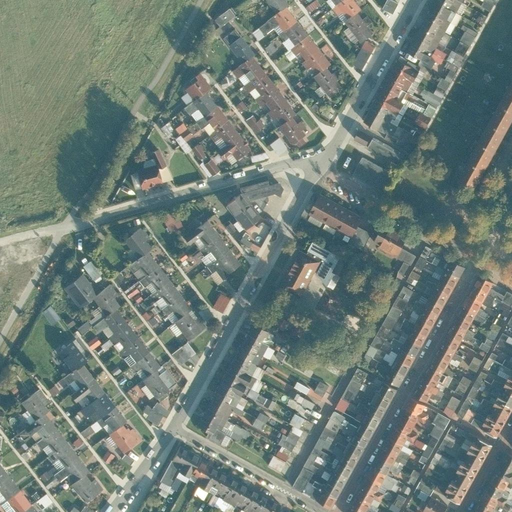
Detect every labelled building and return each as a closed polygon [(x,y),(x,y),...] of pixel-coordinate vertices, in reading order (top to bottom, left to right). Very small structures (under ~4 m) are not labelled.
[(265,0),(278,15),(287,8),(291,5),(286,0),(265,0)] [(314,10),(321,2),(318,0),(316,0),(310,7),(314,10)] [(363,10),(355,0),(345,0),(337,6),(334,9),(339,16),(343,13),(349,20),(359,13),(363,10)] [(400,5),(390,0),(389,0),(384,10),(395,15),(400,5)] [(455,13),(461,2),(456,0),(433,0),(433,1),(455,13)] [(484,0),(485,0),(482,6),(494,12),(498,0),(484,0)] [(450,23),(455,13),(433,1),(428,11),(450,23)] [(215,30),(219,35),(228,29),(224,24),(237,15),(231,7),(215,18),(221,26),(215,30)] [(298,22),(287,8),(278,15),(258,29),(265,37),(280,26),(285,32),(298,22)] [(444,33),(450,23),(428,11),(422,21),(444,33)] [(364,20),(359,13),(349,20),(346,23),(360,40),(372,30),(369,27),(374,23),(368,17),(364,20)] [(438,43),(444,33),(422,21),(417,31),(438,43)] [(310,36),(298,22),(285,32),(281,35),(286,42),(290,39),(296,47),(310,36)] [(437,117),(476,32),(466,28),(449,65),(453,67),(448,78),(444,76),(436,93),(429,89),(425,98),(432,101),(426,112),(437,117)] [(256,55),(235,30),(223,40),(243,65),(253,57),(256,55)] [(433,53),(438,43),(417,31),(411,41),(433,53)] [(320,50),(310,36),(296,47),(292,50),(297,57),(301,54),(306,61),(320,50)] [(427,64),(433,53),(411,41),(405,52),(427,64)] [(364,70),(377,47),(367,42),(354,65),(364,70)] [(332,64),(320,50),(306,61),(302,63),(308,71),(312,68),(318,75),(327,68),(332,64)] [(264,71),(253,57),(243,65),(233,72),(239,79),(244,75),(249,82),(264,71)] [(400,58),(394,69),(414,80),(421,70),(400,58)] [(333,75),(327,68),(318,75),(315,78),(330,96),(342,86),(338,82),(342,78),(337,72),(333,75)] [(394,69),(388,80),(408,91),(414,80),(394,69)] [(264,71),(249,82),(244,86),(250,93),(255,89),(261,96),(275,86),(264,71)] [(203,77),(185,90),(194,102),(206,93),(212,89),(203,77)] [(388,80),(382,90),(402,102),(408,91),(388,80)] [(499,102),(511,109),(511,84),(509,83),(499,102)] [(266,104),(271,111),(286,99),(275,86),(261,96),(255,100),(261,107),(266,104)] [(382,90),(376,101),(396,113),(402,102),(382,90)] [(204,118),(218,107),(206,93),(194,102),(184,109),(190,116),(198,111),(204,118)] [(286,99),(271,111),(267,114),(273,121),(277,118),(283,126),(293,118),(297,114),(286,99)] [(376,101),(370,112),(390,123),(396,113),(376,101)] [(507,130),(511,120),(511,109),(499,102),(489,121),(507,130)] [(229,121),(218,107),(204,118),(196,124),(201,131),(209,124),(215,131),(229,121)] [(422,111),(417,122),(429,128),(434,118),(422,111)] [(370,112),(363,122),(384,134),(390,123),(370,112)] [(267,125),(261,118),(258,119),(254,114),(248,119),(257,132),(267,125)] [(293,118),(283,126),(279,129),(294,146),(307,136),(303,131),(307,128),(302,122),(299,124),(293,118)] [(240,136),(229,121),(215,131),(210,135),(216,142),(220,139),(226,147),(240,136)] [(496,150),(507,130),(489,121),(478,141),(496,150)] [(188,152),(193,148),(188,141),(195,136),(184,122),(176,128),(181,134),(177,137),(188,152)] [(359,129),(353,139),(365,145),(370,134),(359,129)] [(251,150),(240,136),(226,147),(218,153),(224,161),(232,155),(238,161),(251,150)] [(271,143),(280,155),(290,147),(281,136),(271,143)] [(485,169),(496,150),(478,141),(468,159),(485,169)] [(200,158),(208,153),(201,143),(193,148),(200,158)] [(167,167),(159,150),(152,154),(160,170),(167,167)] [(364,156),(355,175),(386,190),(395,171),(364,156)] [(475,187),(485,169),(468,159),(458,177),(475,187)] [(158,166),(137,172),(143,191),(163,185),(158,166)] [(268,179),(240,187),(242,191),(227,203),(237,215),(252,205),(248,200),(274,193),(281,196),(285,187),(280,181),(270,184),(268,179)] [(309,214),(323,221),(334,201),(320,193),(309,214)] [(348,208),(334,201),(323,221),(337,229),(348,208)] [(260,216),(252,205),(237,215),(245,227),(260,216)] [(348,208),(337,229),(350,236),(362,216),(348,208)] [(179,221),(175,212),(170,214),(174,223),(179,221)] [(219,234),(207,219),(184,237),(190,244),(199,237),(205,244),(219,234)] [(400,271),(404,274),(416,254),(404,248),(411,236),(386,224),(377,241),(383,244),(381,248),(406,261),(400,271)] [(142,226),(124,239),(138,258),(148,250),(152,247),(146,240),(150,237),(142,226)] [(230,249),(219,234),(205,244),(199,249),(204,255),(210,251),(217,258),(230,249)] [(241,241),(250,246),(254,240),(244,235),(241,241)] [(306,252),(299,249),(279,285),(301,296),(315,269),(317,270),(316,272),(327,285),(334,272),(331,271),(340,256),(312,241),(306,252)] [(217,258),(206,265),(212,272),(216,270),(222,278),(241,263),(230,249),(217,258)] [(139,267),(145,275),(159,265),(148,250),(138,258),(128,265),(133,272),(139,267)] [(459,277),(465,267),(450,259),(448,263),(441,259),(437,265),(459,277)] [(92,260),(85,265),(96,280),(103,274),(92,260)] [(170,279),(159,265),(145,275),(139,280),(144,287),(150,282),(157,290),(170,279)] [(454,287),(459,277),(437,265),(434,270),(442,274),(439,278),(454,287)] [(415,269),(411,277),(418,281),(422,272),(415,269)] [(93,297),(97,294),(82,274),(65,287),(80,307),(93,297)] [(493,282),(479,274),(473,285),(495,297),(511,306),(511,292),(507,290),(505,295),(491,287),(493,282)] [(454,287),(439,278),(436,284),(427,279),(424,284),(428,286),(449,296),(454,287)] [(162,296),(168,303),(181,294),(170,279),(157,290),(150,295),(155,301),(162,296)] [(110,284),(97,294),(93,297),(99,306),(103,311),(106,315),(116,308),(120,306),(119,305),(113,298),(118,294),(117,294),(110,284)] [(473,285),(467,295),(482,303),(490,307),(495,297),(473,285)] [(443,306),(449,296),(428,286),(425,290),(431,294),(428,298),(443,306)] [(193,308),(181,294),(168,303),(161,308),(167,315),(173,310),(179,319),(188,312),(193,308)] [(215,309),(224,313),(231,299),(223,294),(215,309)] [(482,303),(467,295),(462,304),(486,317),(488,313),(483,311),(484,309),(479,307),(482,303)] [(443,306),(428,298),(425,303),(422,301),(421,302),(416,299),(414,304),(437,316),(443,306)] [(432,326),(437,316),(414,304),(412,308),(420,312),(417,318),(432,326)] [(462,304),(456,314),(471,322),(474,318),(478,320),(478,319),(483,322),(486,317),(462,304)] [(116,308),(106,315),(92,326),(98,332),(107,325),(114,333),(127,323),(116,308)] [(194,319),(188,312),(179,319),(174,323),(188,340),(206,327),(198,316),(194,319)] [(471,322),(456,314),(451,324),(473,336),(475,332),(468,328),(471,322)] [(282,315),(278,324),(286,328),(291,320),(282,315)] [(432,326),(417,318),(414,323),(405,318),(402,323),(427,336),(432,326)] [(118,339),(125,347),(138,337),(127,323),(114,333),(108,338),(112,344),(118,339)] [(268,332),(252,323),(245,335),(267,345),(270,341),(264,338),(268,332)] [(421,346),(427,336),(402,323),(400,327),(409,333),(407,338),(421,346)] [(451,324),(445,334),(460,342),(463,337),(467,340),(468,339),(474,342),(477,338),(473,336),(451,324)] [(460,342),(445,334),(440,344),(464,357),(466,352),(459,348),(458,350),(456,349),(460,342)] [(98,335),(88,341),(93,348),(102,342),(98,335)] [(245,335),(240,343),(262,355),(267,345),(245,335)] [(150,351),(138,337),(125,347),(118,352),(124,358),(130,354),(136,361),(150,351)] [(421,346),(407,338),(401,348),(416,356),(421,346)] [(83,363),(86,360),(80,352),(84,349),(76,339),(59,352),(73,370),(83,363)] [(172,354),(180,364),(196,353),(188,342),(172,354)] [(262,355),(240,343),(235,353),(256,364),(262,355)] [(410,366),(416,356),(401,348),(393,344),(391,349),(398,353),(395,358),(410,366)] [(440,344),(434,354),(449,362),(451,358),(455,360),(456,359),(461,361),(464,357),(440,344)] [(267,354),(272,357),(273,354),(284,359),(287,354),(271,346),(267,354)] [(161,365),(150,351),(136,361),(129,366),(134,373),(141,368),(147,376),(161,365)] [(235,353),(230,363),(247,372),(249,367),(254,369),(256,364),(235,353)] [(446,366),(449,362),(434,354),(429,364),(449,375),(452,376),(455,372),(450,369),(450,368),(446,366)] [(410,366),(395,358),(389,369),(404,376),(410,366)] [(511,369),(511,361),(505,358),(502,364),(511,369)] [(83,363),(73,370),(63,377),(68,384),(74,380),(80,388),(94,378),(83,363)] [(247,372),(230,363),(224,374),(249,388),(255,378),(246,373),(247,372)] [(424,374),(438,382),(443,384),(449,375),(429,364),(424,374)] [(509,374),(507,378),(511,381),(511,369),(502,364),(499,369),(509,374)] [(147,376),(142,380),(156,398),(175,384),(161,365),(147,376)] [(399,385),(404,376),(389,369),(384,378),(399,385)] [(224,374),(218,384),(239,395),(241,392),(246,394),(249,388),(224,374)] [(435,386),(438,382),(424,374),(418,384),(442,396),(444,392),(440,390),(440,389),(435,386)] [(457,390),(465,394),(473,379),(465,374),(457,390)] [(91,402),(104,391),(94,378),(80,388),(71,395),(76,401),(85,395),(91,402)] [(511,393),(511,381),(507,378),(504,384),(494,378),(491,383),(511,393)] [(316,391),(325,396),(331,384),(322,379),(316,391)] [(499,392),(496,398),(511,406),(511,393),(491,383),(485,379),(482,384),(491,389),(492,389),(499,392)] [(299,380),(296,386),(309,393),(312,387),(299,380)] [(397,389),(382,381),(376,391),(392,399),(397,389)] [(239,395),(218,384),(213,394),(234,406),(240,396),(239,395)] [(439,400),(442,396),(418,384),(412,393),(428,402),(430,397),(434,399),(435,398),(439,400)] [(386,409),(392,399),(376,391),(367,386),(364,391),(373,396),(371,401),(386,409)] [(39,388),(20,402),(35,420),(45,413),(48,410),(45,406),(50,402),(39,388)] [(102,416),(116,406),(104,391),(91,402),(81,409),(86,416),(96,409),(102,416)] [(213,394),(206,405),(227,416),(231,411),(241,416),(243,411),(234,406),(213,394)] [(446,409),(454,414),(462,399),(454,394),(446,409)] [(306,396),(303,403),(314,408),(317,401),(306,396)] [(425,405),(410,397),(405,407),(426,418),(429,414),(422,410),(425,405)] [(508,417),(511,409),(511,406),(496,398),(493,403),(483,398),(481,402),(508,417)] [(386,409),(371,401),(367,407),(365,406),(366,405),(359,401),(357,406),(365,411),(381,419),(386,409)] [(489,412),(485,418),(503,427),(508,417),(481,402),(478,406),(489,412)] [(227,416),(206,405),(201,415),(222,426),(227,416)] [(116,406),(102,416),(96,421),(101,427),(107,423),(113,430),(122,424),(127,420),(116,406)] [(148,419),(160,426),(166,415),(149,406),(145,413),(150,417),(148,419)] [(400,417),(414,425),(417,419),(424,423),(426,418),(405,407),(400,417)] [(375,429),(381,419),(365,411),(360,421),(375,429)] [(36,430),(42,437),(56,427),(45,413),(35,420),(18,433),(23,440),(36,430)] [(280,443),(271,466),(284,471),(302,428),(302,427),(306,416),(297,413),(289,433),(285,431),(280,443)] [(222,426),(201,415),(196,425),(207,431),(204,436),(219,444),(225,433),(219,431),(222,426)] [(411,430),(414,425),(400,417),(394,427),(415,438),(417,434),(411,430)] [(497,436),(503,427),(485,418),(483,422),(474,417),(471,423),(497,436)] [(375,429),(360,421),(357,427),(348,422),(345,426),(370,438),(375,429)] [(113,430),(108,434),(123,452),(141,439),(132,428),(130,430),(128,427),(126,429),(122,424),(113,430)] [(364,448),(370,438),(345,426),(344,429),(353,434),(350,440),(364,448)] [(67,442),(56,427),(42,437),(36,442),(41,449),(47,444),(54,452),(67,442)] [(388,437),(403,445),(406,439),(413,442),(415,438),(394,427),(388,437)] [(473,441),(470,446),(487,455),(492,445),(469,432),(466,437),(473,441)] [(442,447),(447,449),(448,444),(457,448),(459,442),(453,440),(455,436),(447,433),(442,447)] [(401,449),(403,445),(388,437),(383,446),(407,459),(410,454),(401,449)] [(364,448),(350,440),(346,446),(337,441),(334,445),(359,458),(364,448)] [(57,458),(64,466),(78,456),(67,442),(54,452),(47,457),(51,462),(57,458)] [(178,471),(190,451),(178,445),(158,481),(168,486),(172,480),(170,479),(175,470),(178,471)] [(353,468),(359,458),(334,445),(331,451),(341,456),(338,460),(353,468)] [(377,457),(392,465),(395,460),(399,462),(399,461),(405,464),(407,459),(383,446),(377,457)] [(482,464),(487,455),(470,446),(467,450),(460,447),(458,451),(482,464)] [(188,477),(190,474),(198,459),(200,457),(190,451),(178,471),(188,477)] [(462,460),(459,465),(476,474),(482,464),(458,451),(455,456),(462,460)] [(511,455),(506,452),(494,473),(511,482),(511,480),(511,455)] [(116,459),(109,454),(107,457),(114,463),(116,459)] [(90,470),(78,456),(64,466),(53,475),(58,481),(69,473),(76,481),(85,474),(90,470)] [(392,465),(377,457),(372,466),(387,474),(390,469),(398,474),(401,469),(392,465)] [(209,465),(198,459),(190,474),(196,478),(193,483),(197,486),(209,465)] [(353,468),(338,460),(334,467),(331,466),(333,464),(327,461),(324,466),(325,466),(348,478),(353,468)] [(0,481),(9,475),(0,464),(0,481)] [(207,491),(210,486),(219,470),(209,465),(197,486),(207,491)] [(471,483),(476,474),(459,465),(457,469),(450,465),(447,470),(471,483)] [(342,488),(348,478),(325,466),(324,469),(331,474),(327,480),(342,488)] [(366,477),(381,484),(391,490),(394,482),(391,481),(393,477),(387,474),(372,466),(366,477)] [(49,470),(41,474),(48,487),(56,484),(49,470)] [(230,476),(219,470),(210,486),(216,489),(213,495),(218,497),(230,476)] [(415,470),(409,481),(415,484),(421,472),(415,470)] [(451,479),(448,485),(465,494),(471,483),(447,470),(444,475),(451,479)] [(511,482),(494,473),(490,482),(505,490),(507,485),(511,487),(511,482)] [(91,481),(85,474),(76,481),(71,484),(85,503),(103,489),(95,478),(91,481)] [(20,490),(9,475),(0,481),(0,491),(6,500),(20,490)] [(218,497),(227,503),(240,482),(230,476),(218,497)] [(381,484),(366,477),(361,486),(382,497),(385,493),(378,490),(381,484)] [(342,488),(327,480),(325,485),(322,484),(314,480),(311,484),(315,487),(337,498),(342,488)] [(429,499),(435,487),(421,480),(416,492),(429,499)] [(250,487),(240,482),(227,503),(238,508),(250,487)] [(505,490),(490,482),(484,491),(505,503),(508,499),(501,495),(505,490)] [(459,503),(465,494),(448,485),(446,489),(442,486),(442,487),(437,485),(434,489),(459,503)] [(356,496),(370,504),(373,498),(380,501),(382,497),(361,486),(356,496)] [(238,508),(244,511),(248,511),(260,493),(250,487),(238,508)] [(331,507),(337,498),(315,487),(310,496),(331,507)] [(21,511),(31,504),(20,490),(6,500),(15,511),(21,511)] [(505,503),(484,491),(479,502),(494,509),(498,511),(507,511),(511,506),(505,503)] [(392,508),(401,511),(408,496),(399,492),(392,508)] [(262,511),(270,499),(260,493),(248,511),(262,511)] [(375,511),(368,508),(370,504),(356,496),(350,507),(360,511),(375,511)] [(431,497),(423,511),(444,511),(447,506),(431,497)] [(276,511),(280,504),(270,499),(262,511),(276,511)] [(492,511),(494,509),(479,502),(473,511),(474,511),(492,511)]
